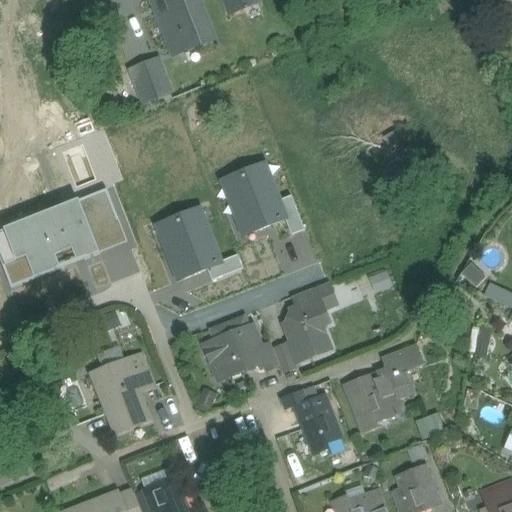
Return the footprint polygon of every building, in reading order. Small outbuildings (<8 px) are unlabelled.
[(200,0),(151,0),(176,60),(218,43),(200,0)] [(224,0),(231,17),(245,11),(242,2),(247,0),(224,0)] [(176,99),(161,62),(134,72),(149,109),(176,99)] [(267,168),(220,184),(239,239),(286,223),(267,168)] [(111,200),(0,237),(0,261),(10,292),(129,251),(111,200)] [(201,211),(157,228),(180,287),(224,270),(201,211)] [(329,286),(295,300),(299,312),(292,314),(293,318),(289,327),(286,329),(300,366),(332,353),(323,332),(326,328),(330,326),(325,314),(337,309),(329,286)] [(511,295),(492,286),(487,298),(511,309),(511,295)] [(245,319),(212,332),(216,344),(250,331),(245,319)] [(216,344),(206,349),(214,370),(221,367),(227,382),(265,367),(267,366),(261,351),(252,331),(250,331),(216,344)] [(272,347),(261,351),(267,366),(265,367),(268,374),(280,369),(275,354),(272,347)] [(288,349),(275,354),(280,369),(283,376),(297,371),(288,349)] [(417,350),(384,363),(388,374),(422,361),(417,350)] [(142,358),(93,378),(117,437),(151,424),(140,396),(155,390),(142,358)] [(388,374),(375,379),(384,402),(397,396),(400,404),(415,398),(407,376),(425,369),(422,361),(388,374)] [(375,379),(361,385),(363,389),(349,395),(365,436),(379,430),(376,421),(389,416),(390,421),(404,415),(400,404),(397,396),(384,402),(375,379)] [(303,395),(283,403),(287,413),(307,405),(303,395)] [(325,401),(311,406),(315,415),(301,421),(315,457),(329,452),(326,443),(340,437),(325,401)] [(442,416),(417,425),(422,439),(447,430),(442,416)] [(26,447),(0,457),(0,488),(37,474),(26,447)] [(430,480),(416,485),(412,476),(398,482),(410,511),(426,511),(425,508),(439,503),(430,480)] [(174,484),(146,494),(153,511),(183,511),(185,511),(174,484)] [(511,511),(511,488),(511,486),(502,490),(498,488),(495,490),(493,493),(484,497),(489,511),(494,509),(494,511),(511,511)] [(140,511),(133,495),(121,499),(126,511),(140,511)] [(384,511),(378,495),(364,500),(365,505),(352,510),(349,501),(335,506),(336,511),(384,511)] [(120,496),(77,511),(126,511),(121,499),(120,496)]
